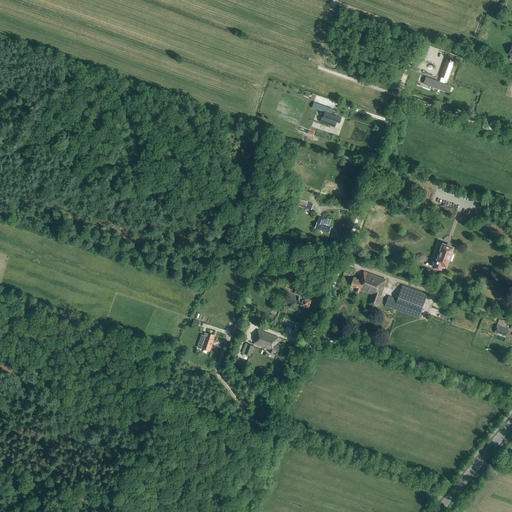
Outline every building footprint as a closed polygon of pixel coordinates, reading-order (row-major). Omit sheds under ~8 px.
[(425,83),(425,84),(448,92),(450,87),(444,84),(446,79),(447,79),(453,62),(446,60),(441,77),(442,77),(440,81),(441,81),(440,83),(427,78),(426,79),(425,83)] [(322,117),(320,122),(334,127),(336,123),(337,123),(337,122),(340,123),(342,118),(331,114),(333,109),(326,107),(324,112),(325,113),(323,118),(322,117)] [(300,199),(297,205),(311,210),(313,205),(307,202),(308,202),(300,199)] [(326,220),(325,219),(319,217),(315,228),(329,233),(330,228),(328,227),(328,225),(330,226),(331,220),(327,218),(326,220)] [(452,252),(453,250),(452,249),(453,248),(443,244),(440,252),(439,251),(437,255),(439,256),(436,263),(434,262),(432,267),(440,270),(441,267),(445,268),(445,266),(446,267),(448,260),(450,261),(453,255),(450,254),(451,253),(452,252)] [(425,269),(423,268),(421,274),(429,276),(431,270),(425,269)] [(384,284),(386,280),(364,272),(361,280),(353,277),(351,285),(355,287),(354,287),(357,288),(355,292),(359,294),(360,290),(372,295),(369,304),(377,307),(385,284),(384,284)] [(286,283),(284,289),(291,291),(293,285),(286,283)] [(419,318),(427,294),(402,285),(397,299),(388,296),(385,306),(419,318)] [(308,308),(311,301),(308,299),(309,297),(301,294),(300,296),(299,302),(302,303),(301,305),(308,308)] [(241,326),(242,323),(237,321),(236,324),(235,323),(231,332),(237,335),(241,326)] [(506,336),(509,329),(497,325),(494,332),(506,336)] [(281,353),(283,347),(276,345),(279,337),(258,330),(253,344),(270,350),(269,353),(273,354),(274,350),(281,353)] [(212,340),(213,336),(208,334),(207,338),(206,338),(202,348),(209,351),(213,341),(212,340)] [(250,356),(253,346),(246,343),(242,353),(250,356)]
